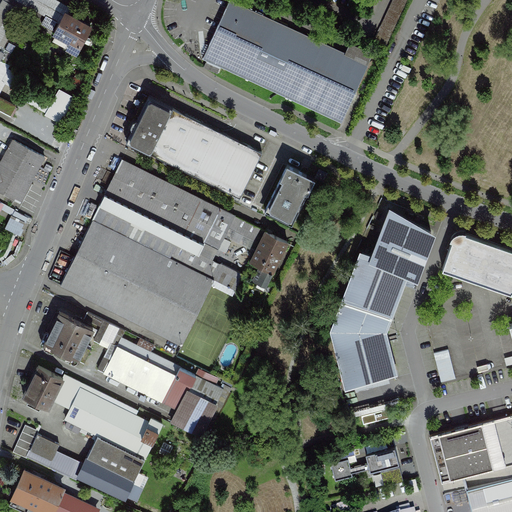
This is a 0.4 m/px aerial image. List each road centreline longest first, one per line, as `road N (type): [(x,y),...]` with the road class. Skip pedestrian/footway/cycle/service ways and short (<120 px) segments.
road 1 (residential): [(511,223),(345,157),(166,58)]
road 2 (residential): [(114,73),(22,295)]
